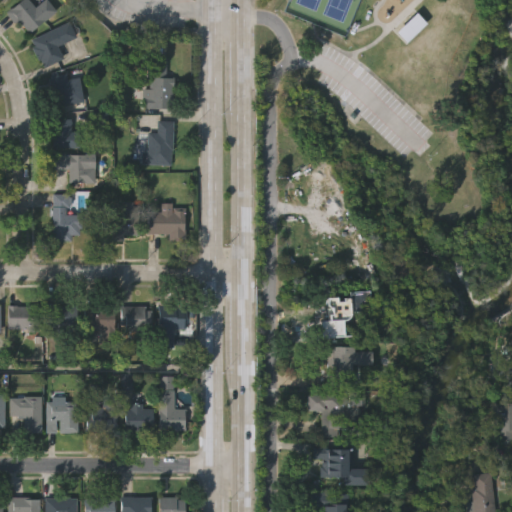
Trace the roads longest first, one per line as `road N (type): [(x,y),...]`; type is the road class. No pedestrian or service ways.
road 1 (residential): [(269,511),(270,92),(289,60),(287,37),(267,19),(238,17)]
road 2 (secondary): [(210,15),(211,470)]
road 3 (residential): [(237,278),(0,273)]
road 4 (residential): [(20,273),(20,117),(0,55)]
road 5 (residential): [(211,470),(0,468)]
road 6 (secondary): [(237,278),(238,110)]
road 7 (secondary): [(239,511),(239,368)]
